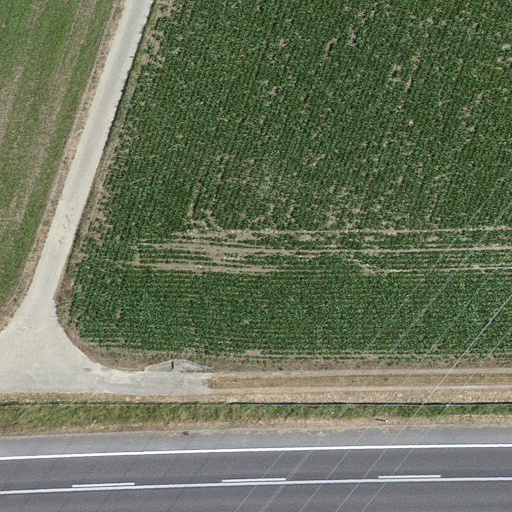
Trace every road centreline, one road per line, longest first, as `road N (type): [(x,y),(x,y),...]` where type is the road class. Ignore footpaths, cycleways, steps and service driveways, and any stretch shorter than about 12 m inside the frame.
road 1 (track): [(11,383),(511,379)]
road 2 (track): [(0,383),(11,383),(140,0)]
